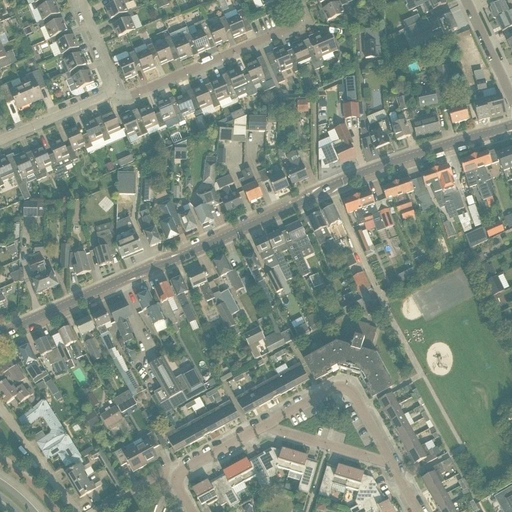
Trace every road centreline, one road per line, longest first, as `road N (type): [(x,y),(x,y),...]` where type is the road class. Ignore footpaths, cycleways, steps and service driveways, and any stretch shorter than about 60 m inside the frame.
road 1 (tertiary): [(0,336),(328,187)]
road 2 (residential): [(111,89),(125,99),(290,29),(297,16),(291,0)]
road 3 (tertiary): [(328,187),(511,127)]
road 4 (residential): [(391,464),(343,388),(265,426)]
road 5 (residential): [(265,426),(391,464)]
road 6 (unclassified): [(384,304),(328,187)]
road 7 (residential): [(74,511),(0,411)]
road 8 (residential): [(0,142),(111,89)]
